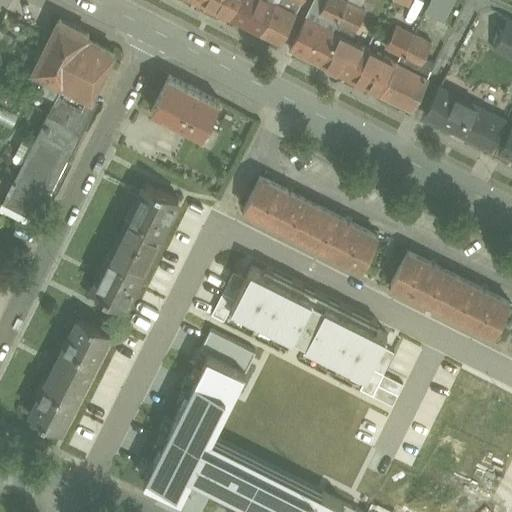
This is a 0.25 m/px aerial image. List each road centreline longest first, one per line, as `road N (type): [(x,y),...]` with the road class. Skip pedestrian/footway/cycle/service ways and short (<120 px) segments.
road 1 (tertiary): [(157,30),(511,212)]
road 2 (residential): [(157,30),(0,339)]
road 3 (residential): [(511,369),(217,225)]
road 4 (residential): [(86,485),(217,225)]
